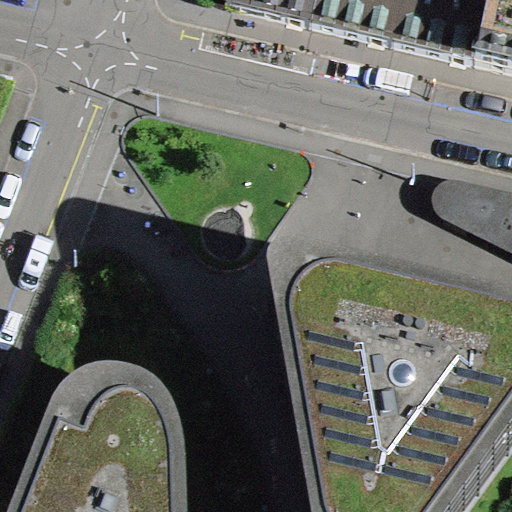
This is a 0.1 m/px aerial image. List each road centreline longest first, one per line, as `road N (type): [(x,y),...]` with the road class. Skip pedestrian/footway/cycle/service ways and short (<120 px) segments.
road 1 (residential): [(511,141),(89,45)]
road 2 (residential): [(89,45),(0,284)]
